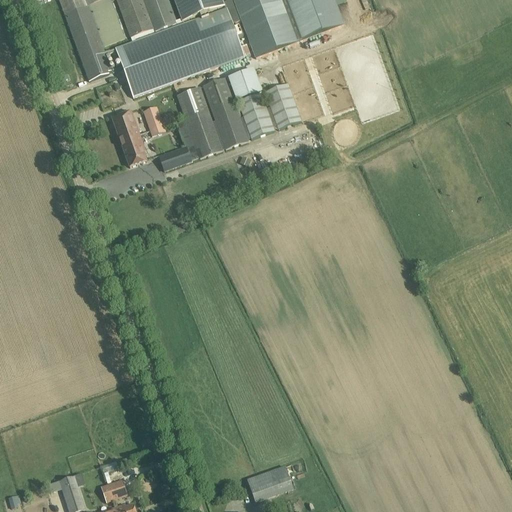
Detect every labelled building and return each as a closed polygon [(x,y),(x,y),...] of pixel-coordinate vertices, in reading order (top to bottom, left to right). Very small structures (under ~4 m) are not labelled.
[(58,0),(88,80),(107,73),(111,72),(107,61),(106,58),(106,56),(105,53),(103,49),(125,41),(110,0),(115,0),(130,40),(135,38),(152,32),(153,32),(141,0),(58,0)] [(167,0),(141,0),(153,32),(154,34),(177,26),(167,0)] [(222,0),(173,0),(182,23),(200,17),(201,19),(208,16),(207,14),(225,7),(222,0)] [(333,0),(233,0),(223,4),(225,7),(226,10),(232,25),(242,22),(256,60),(344,27),(333,0)] [(110,52),(105,53),(106,56),(116,53),(133,100),(211,72),(245,60),(237,40),(244,38),(239,26),(233,28),(232,25),(226,10),(208,16),(201,19),(193,22),(136,43),(110,52)] [(226,80),(203,89),(210,111),(209,111),(224,153),(249,144),(248,141),(240,120),(226,80)] [(289,86),(265,94),(270,109),(278,131),(278,132),(302,123),(289,86)] [(200,89),(176,98),(185,121),(199,161),(199,162),(224,153),(209,111),(208,111),(200,89)] [(261,96),(238,104),(243,119),(251,140),(251,142),(275,133),(274,132),(266,110),(261,96)] [(131,113),(112,120),(130,169),(147,163),(144,153),(146,153),(131,113)] [(159,115),(146,120),(150,133),(164,129),(164,128),(169,126),(166,120),(161,122),(159,115)] [(185,150),(159,159),(164,173),(191,164),(199,161),(185,121),(176,124),(185,150)] [(243,158),(240,165),(248,169),(252,162),(243,158)] [(184,225),(173,230),(176,236),(187,231),(184,225)] [(105,474),(120,471),(118,463),(103,467),(105,474)] [(256,478),(247,482),(255,504),(264,501),(279,496),(288,493),(293,491),(285,468),(271,473),(256,478)] [(74,479),(60,484),(62,491),(69,511),(71,511),(70,509),(83,505),(77,487),(74,479)] [(122,482),(101,489),(106,505),(128,497),(122,482)]
